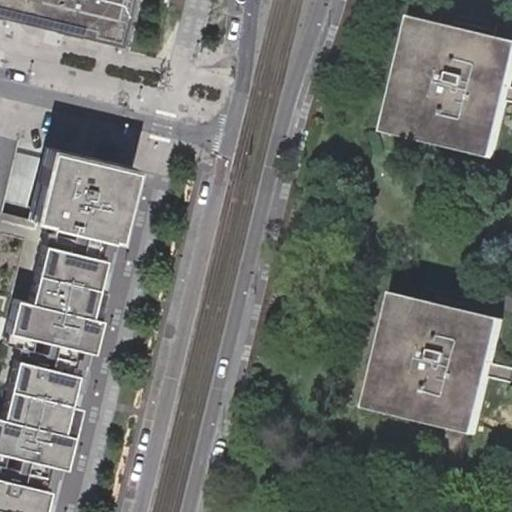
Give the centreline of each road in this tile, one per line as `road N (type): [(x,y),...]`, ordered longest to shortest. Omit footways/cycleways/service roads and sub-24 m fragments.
road 1 (tertiary): [(188,511),(280,132),(324,0)]
road 2 (tertiary): [(228,140),(141,511)]
road 3 (residential): [(228,140),(0,86)]
road 4 (tertiary): [(255,0),(228,140)]
